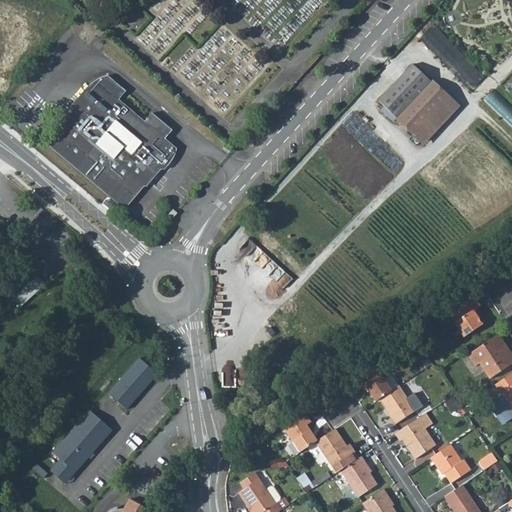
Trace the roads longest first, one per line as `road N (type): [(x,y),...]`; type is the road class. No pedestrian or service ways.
road 1 (residential): [(180,263),(205,223),(406,0)]
road 2 (residential): [(0,142),(145,273)]
road 3 (residential): [(209,486),(195,364),(178,311)]
road 4 (residential): [(422,511),(356,414),(337,402)]
